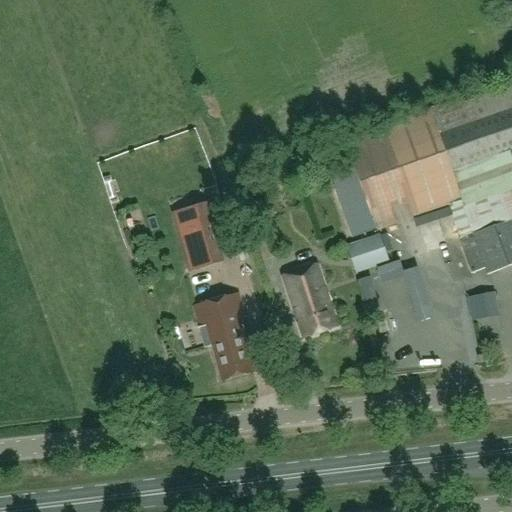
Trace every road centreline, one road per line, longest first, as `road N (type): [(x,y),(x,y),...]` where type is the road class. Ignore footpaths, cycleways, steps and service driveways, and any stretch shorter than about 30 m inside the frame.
road 1 (unclassified): [(0,457),(511,400)]
road 2 (primary): [(8,511),(511,452)]
